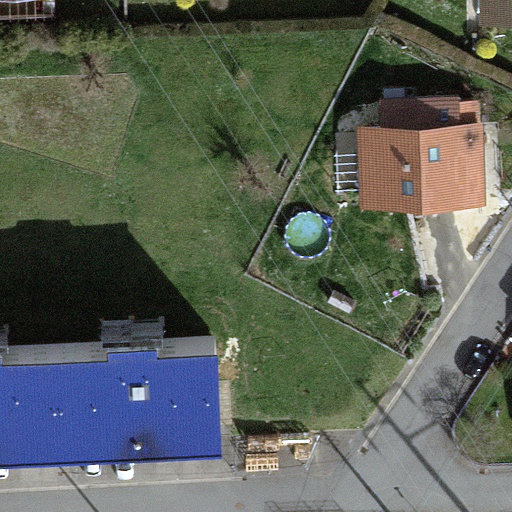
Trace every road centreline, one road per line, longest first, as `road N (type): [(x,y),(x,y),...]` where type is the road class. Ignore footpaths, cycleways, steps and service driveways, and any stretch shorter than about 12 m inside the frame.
road 1 (residential): [(0,509),(379,488)]
road 2 (residential): [(379,488),(511,272)]
road 3 (residential): [(379,488),(511,481)]
